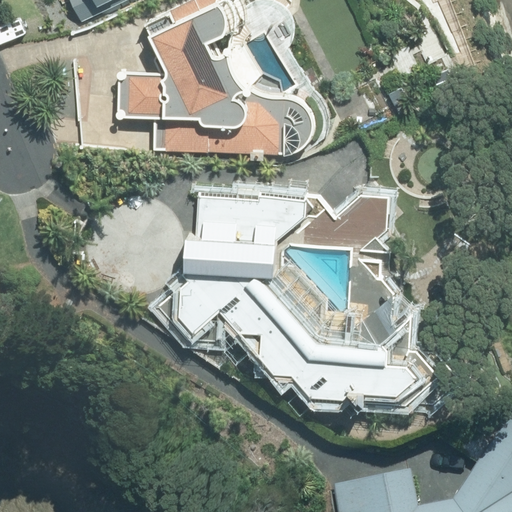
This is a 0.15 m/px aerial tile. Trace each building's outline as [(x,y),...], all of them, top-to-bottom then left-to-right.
[(72,0),(82,19),(122,0),(72,0)] [(221,48),(215,34),(232,26),(235,21),(236,18),(237,13),(237,9),(237,4),(235,0),(186,0),(148,19),(171,67),(156,66),(153,147),(285,151),(292,150),(298,147),(305,143),(310,138),(313,135),(316,132),(318,129),(319,125),(320,120),(320,117),(319,112),(318,109),(316,104),(314,100),(311,97),(306,94),(300,92),(294,90),(276,91),(269,90),(262,88),(256,86),(251,82),(258,79),(239,39),(221,48)] [(360,123),(375,116),(368,101),(353,108),(360,123)] [(348,394),(364,382),(372,396),(437,402),(465,378),(440,348),(435,353),(421,336),(423,321),(388,281),(391,251),(395,246),(355,198),(336,213),(321,194),(264,190),(263,196),(205,192),(200,258),(188,268),(194,274),(162,302),(190,335),(219,337),(221,313),(232,314),(231,325),(245,326),(267,351),(265,365),(281,366),(289,377),(300,368),(321,392),(348,394)] [(511,511),(511,420),(459,497),(424,504),(416,463),(361,474),(362,479),(337,483),(343,511),(511,511)]
